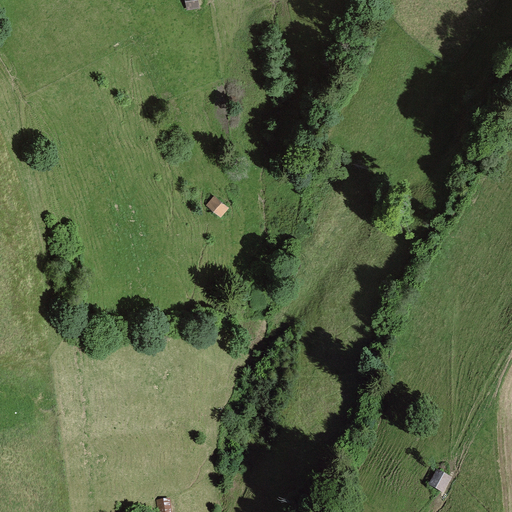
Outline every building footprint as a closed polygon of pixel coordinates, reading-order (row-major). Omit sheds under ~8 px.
[(197,0),(185,0),(187,9),(194,7),(194,6),(198,6),(197,0)] [(214,196),(207,205),(219,214),(226,205),(214,196)] [(301,265),(292,259),(284,272),(293,278),(301,265)] [(427,487),(442,496),(451,481),(436,472),(427,487)] [(169,511),(168,499),(158,501),(159,511),(169,511)]
